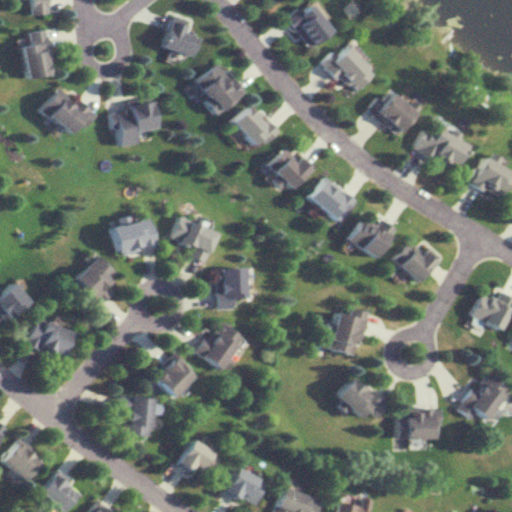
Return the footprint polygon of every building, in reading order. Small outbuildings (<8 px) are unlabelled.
[(23,0),(24,14),(40,13),(39,0),(23,0)] [(323,31),(300,0),(277,17),(299,48),(323,31)] [(186,55),(191,36),(175,32),(178,21),(162,17),(155,47),(186,55)] [(14,45),(19,78),(46,74),(38,29),(20,31),(22,43),(14,45)] [(334,41),(312,61),(343,94),(365,74),(334,41)] [(235,92),(210,62),(187,81),(211,111),(235,92)] [(77,127),(88,114),(53,85),(34,109),(64,134),(73,123),(77,127)] [(361,112),(389,135),(407,112),(379,89),(361,112)] [(149,127),(144,102),(106,109),(112,145),(131,142),(129,131),(149,127)] [(249,148),(267,131),(241,104),(223,121),(249,148)] [(447,171),(460,146),(418,123),(404,148),(447,171)] [(285,189),(305,167),(280,145),(260,166),(285,189)] [(509,175),(474,155),(461,181),(495,200),(509,175)] [(348,200),(317,176),(301,197),(331,221),(348,200)] [(356,212),(340,241),(370,257),(386,228),(356,212)] [(164,238),(184,246),(180,255),(198,262),(210,231),(173,216),(164,238)] [(144,219),(105,226),(111,253),(149,246),(144,219)] [(411,281),(433,256),(421,245),(412,255),(399,243),(386,259),(411,281)] [(68,277),(93,303),(107,289),(100,282),(109,272),(92,255),(68,277)] [(239,268),(209,268),(209,307),(239,307),(239,268)] [(0,319),(23,302),(7,282),(0,287),(0,319)] [(507,297),(492,291),(489,299),(472,292),(463,317),(494,329),(507,297)] [(348,355),(358,310),(342,306),(341,313),(330,310),(321,349),(348,355)] [(30,316),(18,343),(57,360),(69,333),(30,316)] [(237,337),(213,319),(189,351),(213,369),(237,337)] [(167,397),(187,376),(169,358),(148,378),(167,397)] [(452,406),(477,425),(503,389),(478,370),(452,406)] [(361,410),(369,418),(380,407),(348,375),(329,395),(352,419),(361,410)] [(146,397),(115,395),(114,412),(120,412),(118,434),(144,436),(146,397)] [(431,410),(389,410),(389,438),(431,438),(431,410)] [(38,458),(14,437),(0,453),(0,464),(18,480),(38,458)] [(215,455),(185,440),(172,464),(186,471),(189,465),(205,474),(215,455)] [(218,491),(247,506),(259,482),(230,467),(218,491)] [(60,511),(76,491),(50,471),(34,491),(60,511)] [(309,511),(313,499),(276,487),(268,511),(309,511)] [(330,501),(328,511),(363,511),(366,500),(356,498),(354,506),(330,501)]
